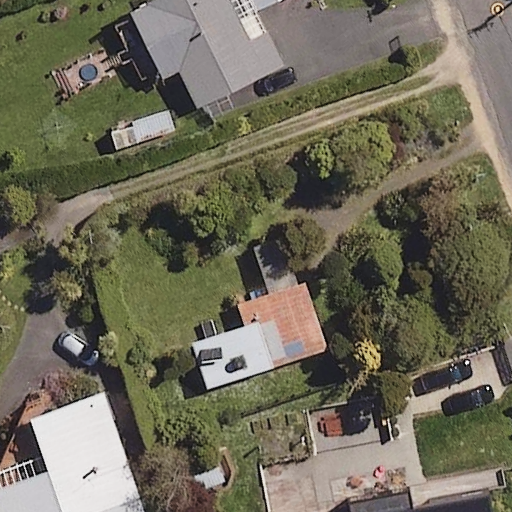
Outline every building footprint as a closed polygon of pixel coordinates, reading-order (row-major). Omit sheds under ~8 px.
[(225,0),(139,0),(120,10),(126,22),(111,30),(139,85),(172,68),(191,107),(275,65),(250,15),(237,21),(225,0)] [(270,0),(239,0),(246,12),(270,0)] [(97,47),(67,62),(81,90),(111,74),(97,47)] [(318,350),(296,282),(193,315),(200,336),(184,341),(199,388),(318,350)] [(136,511),(96,394),(20,420),(38,472),(0,484),(0,511),(136,511)] [(402,467),(264,486),(267,511),(486,511),(483,487),(506,484),(503,464),(403,478),(402,467)]
